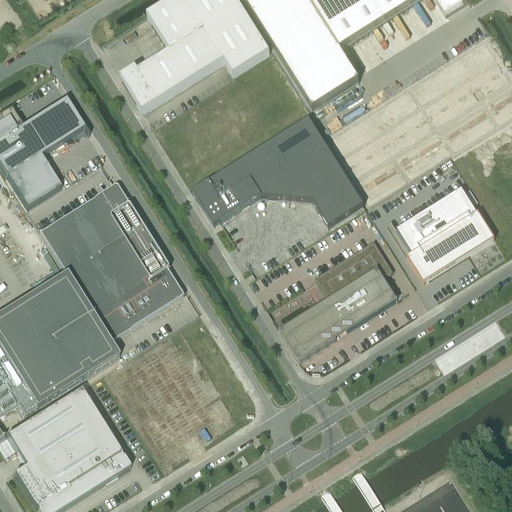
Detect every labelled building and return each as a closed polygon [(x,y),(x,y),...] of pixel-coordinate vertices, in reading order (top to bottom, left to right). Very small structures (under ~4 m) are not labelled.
[(269,57),(233,0),(178,0),(147,20),(169,56),(138,76),(135,72),(120,81),(142,117),(224,65),(233,79),(269,57)] [(240,0),(312,114),(358,85),(339,54),(425,0),(435,0),(444,13),(462,1),(460,0),(240,0)] [(511,82),(485,40),(325,141),(352,184),(511,82)] [(10,112),(0,118),(0,170),(6,181),(38,161),(84,132),(65,103),(22,130),(10,112)] [(308,123),(193,195),(210,224),(216,220),(220,226),(220,225),(260,200),(261,201),(312,206),(328,231),(363,209),(308,123)] [(108,192),(39,235),(64,274),(109,346),(182,300),(182,299),(183,299),(183,298),(183,297),(183,296),(183,295),(181,293),(168,272),(168,271),(169,271),(169,270),(169,269),(169,268),(127,202),(126,201),(125,201),(124,201),(123,201),(121,203),(117,206),(108,192)] [(461,192),(396,233),(426,281),(491,240),(493,243),(494,242),(477,216),(476,217),(461,192)] [(279,334),(298,365),(336,342),(334,339),(345,332),(347,335),(397,304),(383,282),(393,276),(373,245),(314,282),(329,307),(318,314),(316,311),(279,334)] [(263,273),(269,268),(264,260),(258,265),(263,273)] [(60,279),(0,316),(0,353),(31,404),(18,411),(24,420),(118,361),(109,346),(64,274),(59,278),(60,279)] [(252,277),(245,281),(248,286),(249,286),(255,282),(252,277)] [(81,394),(81,393),(6,440),(25,471),(13,478),(34,511),(64,511),(104,487),(105,488),(118,480),(117,479),(129,471),(81,394)]
